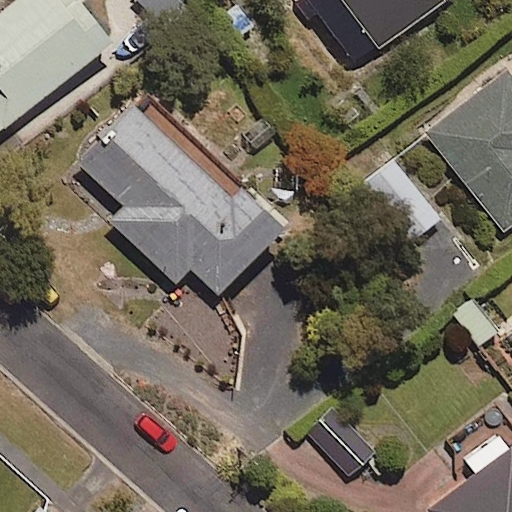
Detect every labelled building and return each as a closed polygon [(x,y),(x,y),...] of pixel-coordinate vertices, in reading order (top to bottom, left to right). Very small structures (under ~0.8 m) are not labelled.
[(0,0),(0,110),(93,31),(66,0),(0,0)] [(183,1),(181,0),(125,0),(153,30),(183,1)] [(304,0),(353,60),(426,0),(304,0)] [(511,86),(494,65),(418,129),(498,223),(511,211),(511,86)] [(116,92),(61,153),(110,198),(97,213),(163,273),(177,257),(205,282),(265,216),(220,175),(215,181),(116,92)] [(433,213),(385,155),(357,178),(405,236),(433,213)] [(511,511),(511,456),(497,439),(419,504),(426,511),(511,511)] [(42,511),(30,501),(20,511),(42,511)]
